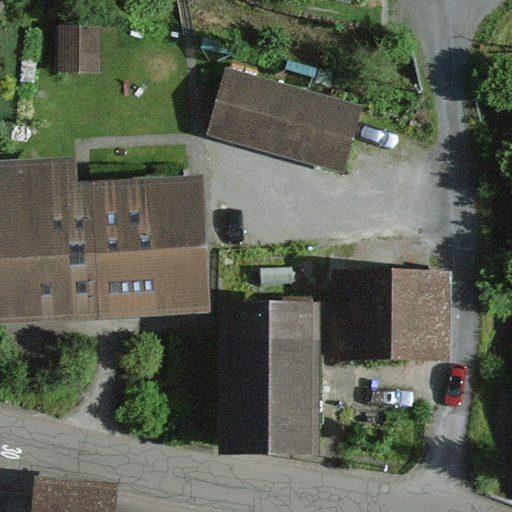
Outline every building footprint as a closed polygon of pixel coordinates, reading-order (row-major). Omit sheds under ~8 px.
[(97,33),(59,32),(59,74),(97,75),(97,33)] [(230,74),(212,139),(343,174),(361,109),(230,74)] [(0,174),(0,333),(209,322),(203,194),(85,200),(69,201),(67,170),(0,174)] [(445,276),(332,277),(333,368),(446,367),(445,276)] [(310,316),(223,315),(223,466),(321,466),(320,316),(310,316)] [(107,511),(108,494),(29,490),(27,511),(107,511)]
